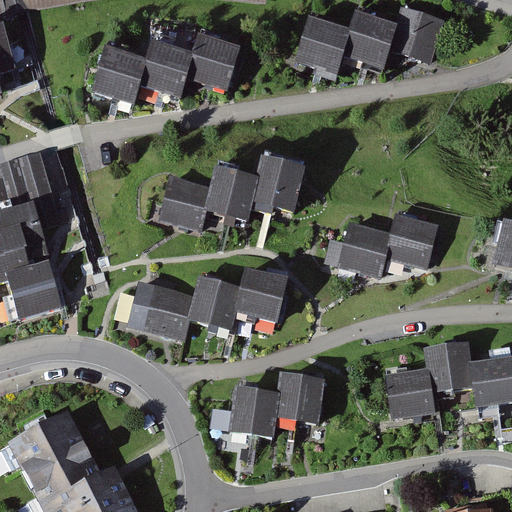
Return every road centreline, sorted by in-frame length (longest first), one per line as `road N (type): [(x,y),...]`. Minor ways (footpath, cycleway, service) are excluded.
road 1 (residential): [(0,158),(82,133),(459,80),(511,59)]
road 2 (residential): [(511,314),(408,319),(258,366),(190,374),(162,390)]
road 3 (residential): [(511,461),(453,459),(279,492),(199,497)]
road 4 (residential): [(162,390),(99,352),(63,348),(0,360)]
